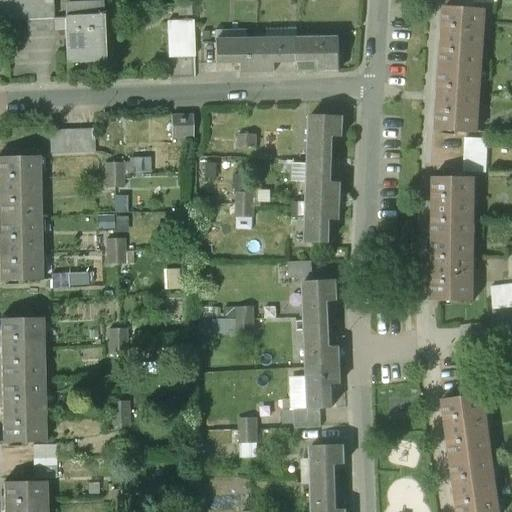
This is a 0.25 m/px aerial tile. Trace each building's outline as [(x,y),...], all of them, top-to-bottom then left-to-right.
[(50,0),(0,0),(0,21),(52,19),(50,0)] [(102,4),(73,5),(74,18),(65,18),(67,65),(104,63),(102,4)] [(484,11),(444,8),(440,69),(480,71),(484,11)] [(192,21),(166,23),(168,60),(193,59),(192,21)] [(338,72),(338,39),(297,40),(297,63),(320,63),(320,72),(338,72)] [(256,73),(256,40),(214,41),(215,64),(238,64),(239,73),(256,73)] [(297,40),(256,40),(256,73),(274,73),(274,63),(297,63),(297,40)] [(480,71),(440,69),(435,130),(475,133),(480,71)] [(342,118),(310,117),(309,161),(332,161),(332,138),(342,138),(342,118)] [(192,140),(191,118),(171,118),(171,140),(192,140)] [(50,154),(94,152),(93,127),(49,128),(50,154)] [(463,171),(488,171),(488,136),(464,136),(463,171)] [(256,137),(238,137),(238,149),(256,149),(256,137)] [(462,142),(435,141),(435,170),(461,171),(462,142)] [(38,155),(0,156),(0,217),(40,217),(38,155)] [(332,161),(309,161),(307,201),(339,201),(340,184),(331,184),(332,161)] [(121,164),(104,164),(105,190),(122,189),(121,164)] [(473,179),(433,179),(432,240),(472,240),(473,179)] [(254,195),(236,195),(236,219),(254,220),(254,195)] [(339,201),(307,201),(306,243),(329,244),(330,221),(339,221),(339,201)] [(40,217),(0,217),(0,279),(41,279),(40,217)] [(123,240),(106,240),(107,265),(124,265),(123,240)] [(472,240),(432,240),(431,301),(471,301),(472,240)] [(336,282),(303,284),(305,326),(329,325),(327,302),(337,302),(336,282)] [(511,287),(490,290),(492,311),(511,308),(511,287)] [(253,309),(235,309),(237,334),(254,333),(253,309)] [(42,318),(0,319),(1,380),(43,379),(42,318)] [(329,325),(305,326),(307,367),(341,365),(340,347),(330,348),(329,325)] [(125,329),(108,329),(109,355),(126,354),(125,329)] [(341,365),(307,367),(310,410),(333,408),(332,385),(342,384),(341,365)] [(43,379),(1,380),(3,442),(44,441),(43,379)] [(482,396),(442,401),(451,463),(490,458),(482,396)] [(128,402),(110,402),(110,427),(128,427),(128,402)] [(257,419),(239,419),(239,432),(257,431),(257,419)] [(257,431),(239,432),(239,444),(257,444),(257,431)] [(34,476),(58,474),(56,442),(32,443),(34,476)] [(343,446),(310,447),(312,490),(335,489),(334,467),(344,466),(343,446)] [(497,511),(490,458),(451,463),(457,511),(497,511)] [(45,511),(44,482),(3,483),(4,511),(45,511)] [(335,511),(335,489),(312,490),(312,511),(335,511)] [(129,511),(129,492),(111,492),(111,511),(129,511)]
